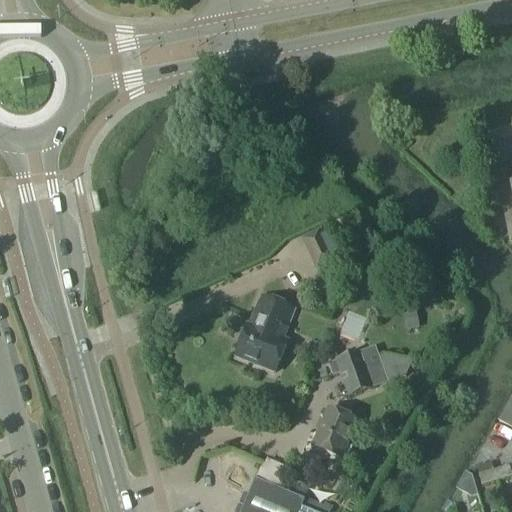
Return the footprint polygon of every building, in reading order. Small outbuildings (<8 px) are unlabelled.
[(511,186),(510,187),(511,197),(511,207),(501,210),(508,242),(511,241),(511,186)] [(314,261),(321,257),(324,265),(338,259),(328,237),(307,246),(314,261)] [(254,319),(253,318),(241,350),(280,366),(293,334),(288,332),(300,303),(266,290),(254,319)] [(349,335),(358,315),(344,309),(336,329),(349,335)] [(358,355),(334,363),(339,375),(362,367),(358,355)] [(378,359),(367,378),(371,390),(405,377),(411,362),(382,356),(378,359)] [(371,390),(362,367),(339,375),(347,398),(371,390)] [(511,418),(511,404),(509,402),(503,413),(511,418)] [(340,462),(355,425),(326,413),(310,449),(340,462)] [(511,431),(511,418),(503,413),(497,424),(511,431)] [(493,474),(496,483),(510,479),(508,469),(493,474)] [(480,487),(496,483),(493,474),(477,478),(480,487)] [(306,511),(310,506),(253,482),(240,511),(306,511)]
